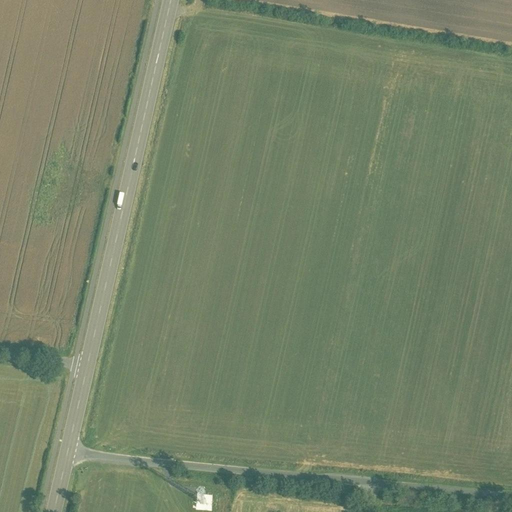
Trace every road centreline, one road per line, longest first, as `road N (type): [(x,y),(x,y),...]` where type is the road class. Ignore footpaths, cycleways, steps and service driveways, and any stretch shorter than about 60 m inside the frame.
road 1 (unclassified): [(511,497),(66,452)]
road 2 (primary): [(86,366),(172,0)]
